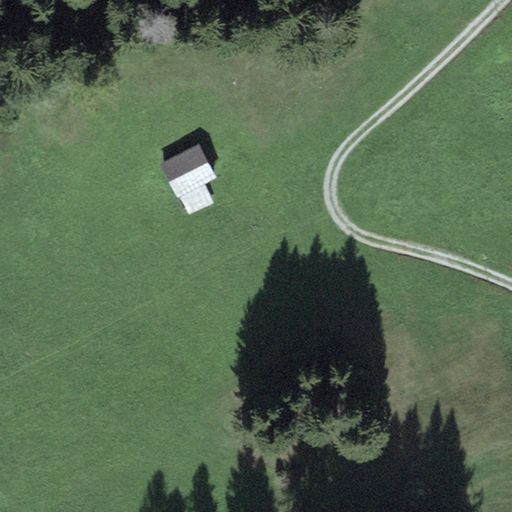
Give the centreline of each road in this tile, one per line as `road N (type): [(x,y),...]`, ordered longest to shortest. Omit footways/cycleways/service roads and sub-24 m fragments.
road 1 (track): [(505,0),(343,150),(327,183),(335,213)]
road 2 (track): [(335,213),(361,238),(465,262),(511,285)]
